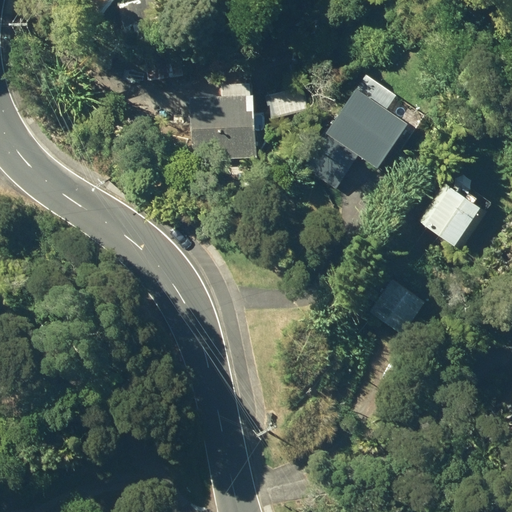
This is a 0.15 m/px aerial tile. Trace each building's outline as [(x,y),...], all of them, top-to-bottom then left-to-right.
[(146,61),(147,78),(171,77),(170,59),(146,61)] [(189,94),(191,159),(256,157),(253,92),(250,92),(249,81),(219,82),(219,93),(189,94)] [(326,131),(377,168),(408,123),(357,87),(326,131)] [(303,165),(337,189),(356,162),(322,138),(303,165)] [(420,223),(455,245),(482,204),(446,182),(420,223)] [(368,312),(403,334),(425,300),(391,278),(368,312)] [(378,380),(381,374),(369,368),(353,400),(378,413),(391,387),(378,380)]
